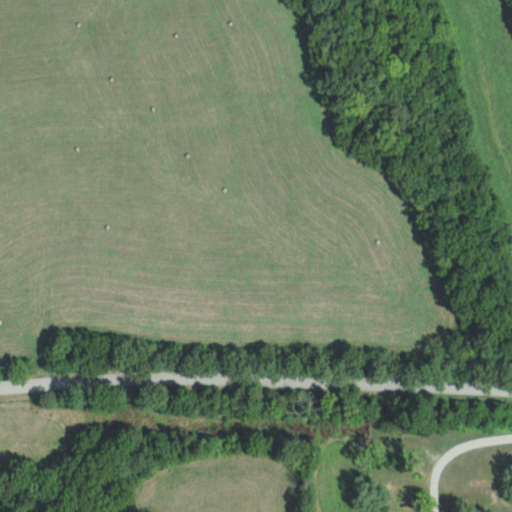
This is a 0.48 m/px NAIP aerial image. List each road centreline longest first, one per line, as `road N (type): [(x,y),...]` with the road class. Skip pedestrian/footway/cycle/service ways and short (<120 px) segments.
road 1 (residential): [(511,388),(266,373),(0,378)]
road 2 (residential): [(511,435),(462,442),(448,452),(423,502)]
